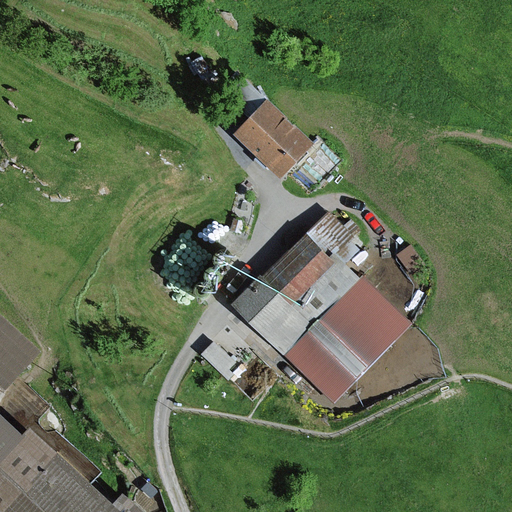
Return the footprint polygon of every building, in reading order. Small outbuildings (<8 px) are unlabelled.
[(248,119),(231,137),(279,182),(313,145),(236,73),(219,91),(248,119)] [(327,211),(232,308),(332,405),(409,326),(361,279),(358,282),(344,267),(360,251),(352,243),(356,240),(327,211)] [(224,268),(224,266),(224,263),(223,261),(221,259),(219,258),(216,258),(213,258),(211,260),(210,262),(209,264),(209,267),(210,269),(211,271),(213,272),(216,273),(218,273),(220,272),(222,271),(224,268)] [(215,285),(216,282),(215,279),(214,277),(212,275),(210,274),(207,274),(204,274),(202,276),(201,278),(200,280),(200,283),(201,285),(202,287),(204,288),(207,289),(209,289),(211,288),(213,287),(215,285)] [(205,299),(205,297),(205,294),(204,292),(202,290),(199,289),(197,289),(194,289),(192,291),(190,293),(190,295),(190,298),(191,300),(192,302),(194,303),(196,304),(199,304),(201,303),(203,302),(205,299)] [(0,318),(0,391),(4,395),(40,355),(0,318)] [(235,365),(213,344),(201,356),(228,382),(234,376),(229,371),(235,365)] [(55,428),(56,425),(56,423),(55,420),(53,418),(50,417),(48,417),(45,418),(43,419),(41,421),(41,424),(41,426),(41,428),(43,430),(45,432),(47,432),(50,432),(52,432),(54,430),(55,428)] [(0,421),(0,511),(132,511),(120,500),(111,510),(26,434),(20,440),(0,421)]
